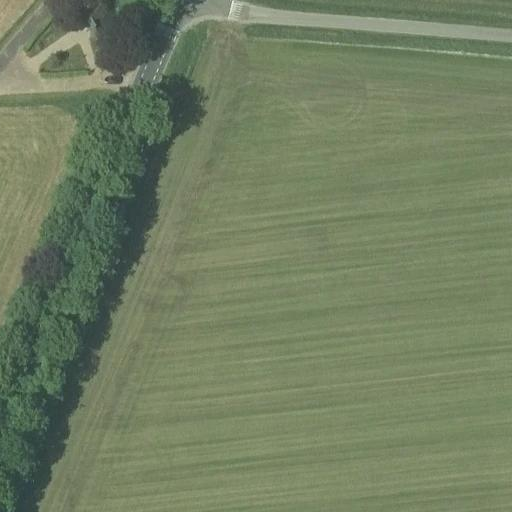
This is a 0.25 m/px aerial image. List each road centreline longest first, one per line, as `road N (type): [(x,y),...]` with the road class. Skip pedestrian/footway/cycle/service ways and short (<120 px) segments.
road 1 (tertiary): [(0,451),(181,0)]
road 2 (unclassified): [(511,40),(231,13),(183,0)]
